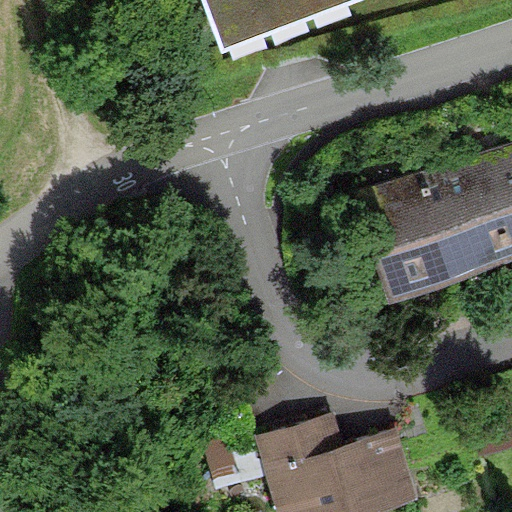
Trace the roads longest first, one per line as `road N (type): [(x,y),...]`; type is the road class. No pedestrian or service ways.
road 1 (residential): [(220,135),(288,330),(329,374),(408,364),(511,332)]
road 2 (residential): [(511,39),(220,135)]
road 3 (unclassified): [(220,135),(66,187),(0,238)]
